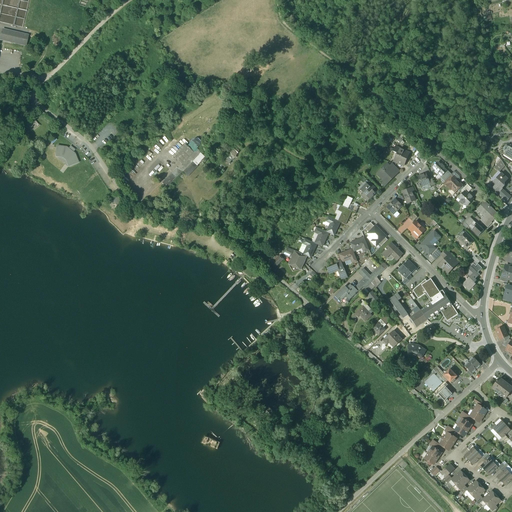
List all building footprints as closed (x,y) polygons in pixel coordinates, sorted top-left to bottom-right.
[(28,36),(3,30),(0,40),(26,46),(28,36)] [(194,139),(187,147),(185,145),(181,148),(173,157),(181,165),(186,169),(200,154),(201,153),(197,149),(200,145),(194,139)] [(75,154),(66,148),(57,146),(56,154),(63,155),(68,159),(70,166),(78,163),(75,154)] [(409,154),(396,147),(393,152),(398,154),(394,162),(403,166),(409,154)] [(511,149),(509,147),(503,156),(511,161),(511,149)] [(186,169),(182,173),(187,177),(199,164),(201,161),(197,158),(186,169)] [(501,161),(495,167),(500,172),(505,166),(501,161)] [(441,165),(438,163),(432,168),(435,171),(435,172),(438,174),(441,177),(447,171),(446,171),(444,168),(441,165)] [(390,167),(388,165),(384,170),(383,169),(377,174),(384,181),(385,182),(386,183),(398,171),(397,170),(395,172),(390,167)] [(177,168),(162,184),(167,188),(182,172),(178,169),(177,168)] [(451,175),(447,171),(446,171),(447,171),(441,177),(440,178),(444,182),(451,175)] [(459,177),(454,172),(451,175),(453,177),(458,182),(459,180),(459,177)] [(426,174),(418,177),(420,180),(419,181),(420,183),(421,183),(422,186),(430,183),(428,179),(426,174)] [(501,174),(494,182),(496,185),(501,189),(504,186),(502,185),(507,180),(501,174)] [(444,182),(443,183),(446,185),(453,177),(451,175),(444,182)] [(453,177),(446,185),(451,190),(452,189),(455,193),(462,186),(458,182),(453,177)] [(369,182),(361,190),(370,199),(378,191),(369,182)] [(472,189),(467,185),(461,191),(463,193),(465,192),(467,194),(472,189)] [(503,193),(501,191),(502,190),(501,189),(496,185),(493,189),(498,194),(507,201),(510,197),(504,192),(503,193)] [(411,189),(402,192),(406,200),(407,199),(409,203),(416,201),(413,194),(411,189)] [(467,194),(465,192),(463,193),(459,198),(461,200),(460,201),(460,203),(461,205),(464,205),(464,204),(467,206),(473,200),(467,194)] [(118,197),(114,201),(119,206),(123,202),(118,197)] [(395,200),(395,199),(387,208),(393,214),(396,211),(397,212),(402,206),(400,204),(395,200)] [(487,204),(484,207),(483,205),(479,209),(484,213),(482,214),(484,216),(492,223),(491,221),(494,218),(494,219),(498,215),(487,204)] [(358,208),(352,205),(349,210),(352,211),(356,213),(358,208)] [(342,212),(338,221),(340,222),(345,225),(352,211),(349,210),(340,206),(338,210),(342,212)] [(413,213),(409,218),(413,222),(418,218),(413,213)] [(492,223),(484,216),(482,218),(490,226),(492,223)] [(330,224),(326,232),(328,233),(334,236),(340,222),(338,221),(328,217),(326,222),(330,224)] [(490,226),(482,218),(480,220),(488,228),(490,226)] [(472,219),(470,222),(469,220),(466,223),(469,226),(468,226),(472,230),(478,224),(476,223),(472,219)] [(425,231),(416,222),(409,229),(412,233),(413,231),(419,237),(425,231)] [(371,223),(365,229),(369,232),(374,227),(371,223)] [(484,230),(478,224),(472,230),(478,236),(484,230)] [(386,236),(376,226),(374,227),(369,232),(372,235),(370,237),(373,240),(371,242),(376,246),(385,237),(386,236)] [(326,232),(317,228),(315,233),(319,234),(314,243),(317,245),(322,247),(328,233),(326,232)] [(434,232),(420,246),(423,249),(423,250),(425,253),(426,252),(429,255),(435,249),(432,246),(434,243),(433,242),(436,240),(437,241),(440,237),(434,232)] [(474,241),(466,233),(459,239),(467,247),(474,241)] [(385,237),(379,244),(381,246),(388,240),(385,237)] [(364,238),(350,244),(352,249),(353,251),(362,248),(364,252),(369,250),(364,238)] [(314,243),(305,239),(303,244),(308,246),(303,255),(306,256),(311,258),(317,245),(314,243)] [(403,254),(391,243),(385,250),(386,250),(382,254),(388,259),(392,255),(397,261),(401,257),(400,257),(403,254)] [(296,252),(288,248),(287,248),(283,253),(282,253),(293,258),(296,252)] [(352,249),(339,255),(341,261),(342,263),(351,259),(353,263),(357,261),(353,251),(352,249)] [(437,249),(431,256),(435,260),(441,255),(442,254),(437,249)] [(450,254),(445,250),(442,254),(441,255),(445,259),(448,256),(450,254)] [(303,255),(296,252),(293,258),(290,264),(293,270),(301,268),(306,256),(303,255)] [(280,255),(274,261),(272,263),(276,267),(284,259),(280,255)] [(448,256),(445,259),(438,266),(447,274),(451,271),(449,269),(455,263),(448,256)] [(406,262),(406,261),(405,263),(398,271),(406,279),(409,276),(417,268),(408,260),(406,262)] [(341,261),(336,263),(337,264),(327,268),(330,274),(338,271),(339,273),(340,272),(341,275),(340,276),(341,279),(345,278),(345,277),(347,276),(342,263),(341,261)] [(477,264),(476,266),(473,264),(471,266),(472,268),(472,267),(478,273),(482,269),(477,264)] [(380,265),(372,273),(375,275),(372,278),(368,282),(370,284),(372,282),(377,277),(378,276),(385,269),(380,265)] [(478,273),(472,267),(472,268),(471,266),(465,272),(470,277),(462,285),(466,289),(469,286),(472,288),(476,285),(474,283),(477,281),(476,279),(478,277),(475,275),(478,273)] [(511,267),(510,267),(506,266),(502,278),(508,279),(511,280),(511,267)] [(372,278),(363,268),(359,272),(366,280),(361,285),(363,287),(365,289),(370,284),(368,282),(372,278)] [(270,281),(261,273),(257,278),(266,285),(270,281)] [(406,279),(403,282),(405,284),(411,278),(409,276),(406,279)] [(377,277),(372,282),(375,286),(376,288),(381,282),(377,277)] [(440,292),(431,279),(427,282),(421,285),(426,293),(430,299),(432,298),(434,302),(421,311),(427,320),(427,321),(428,320),(441,312),(451,304),(451,305),(452,305),(443,291),(440,292)] [(426,293),(421,285),(427,282),(425,280),(413,290),(418,299),(426,293)] [(370,284),(365,289),(369,293),(375,286),(372,282),(370,284)] [(354,288),(353,286),(352,287),(350,285),(346,288),(345,287),(335,296),(338,299),(340,298),(342,300),(349,294),(352,297),(356,294),(355,293),(358,291),(358,292),(363,287),(361,285),(359,283),(354,288)] [(368,295),(373,303),(379,299),(374,291),(368,295)] [(398,301),(394,296),(389,300),(403,319),(408,315),(398,301)] [(418,307),(411,299),(409,300),(416,309),(418,307)] [(451,304),(441,312),(447,322),(458,314),(452,305),(451,305),(451,304)] [(372,316),(363,306),(355,313),(358,317),(360,316),(365,321),(372,316)] [(421,311),(410,318),(410,319),(409,320),(411,323),(413,322),(416,328),(427,320),(421,311)] [(385,330),(378,322),(372,328),(379,336),(385,330)] [(503,327),(496,330),(500,340),(503,338),(507,337),(507,336),(503,327)] [(402,340),(393,331),(385,339),(383,341),(387,345),(390,342),(395,347),(402,340)] [(419,346),(409,344),(408,353),(413,354),(414,351),(417,354),(416,355),(420,357),(425,351),(419,346)] [(478,362),(473,357),(469,362),(477,370),(481,366),(478,362)] [(477,370),(469,362),(464,366),(469,370),(472,374),(477,370)] [(434,370),(427,376),(430,379),(434,375),(436,373),(434,370)] [(457,377),(450,370),(444,375),(447,379),(452,384),(456,380),(455,379),(457,377)] [(434,375),(430,379),(427,381),(435,389),(442,383),(434,375)] [(511,389),(511,388),(499,379),(497,381),(496,382),(497,382),(492,389),(495,391),(495,390),(503,396),(502,396),(505,399),(511,389)] [(450,392),(446,387),(438,395),(445,401),(452,394),(450,392)] [(482,408),(477,405),(474,411),(483,417),(487,411),(484,409),(484,408),(483,408),(482,408)] [(483,417),(474,411),(470,417),(479,423),(483,417)] [(467,422),(462,419),(459,425),(468,431),(472,425),(467,422)] [(496,426),(493,429),(497,434),(506,426),(502,421),(496,426)] [(468,431),(459,425),(455,431),(464,437),(468,431)] [(506,426),(497,434),(501,439),(505,435),(510,430),(506,426)] [(451,436),(447,433),(443,439),(453,445),(456,439),(451,436)] [(204,436),(202,443),(216,449),(219,441),(204,436)] [(440,445),(449,451),(453,445),(443,439),(440,445)] [(436,450),(432,447),(432,448),(428,453),(438,459),(441,453),(436,450)] [(470,451),(464,456),(468,461),(477,452),(473,448),(470,451)] [(477,452),(468,461),(473,465),(482,457),(477,452)] [(438,459),(428,453),(425,459),(429,462),(428,463),(428,464),(429,465),(431,465),(432,464),(434,465),(438,459)] [(486,461),(480,467),(485,471),(494,463),(489,458),(486,461)] [(498,467),(494,463),(485,471),(489,476),(498,468),(498,467)] [(450,465),(441,473),(445,478),(449,475),(454,469),(450,465)] [(436,468),(431,473),(434,476),(439,471),(436,468)] [(502,472),(496,477),(501,482),(510,473),(505,468),(502,472)] [(453,479),(452,480),(456,484),(465,476),(461,472),(453,479)] [(511,475),(510,473),(501,482),(505,486),(511,481),(511,479),(511,475)] [(465,476),(456,484),(460,489),(464,485),(469,480),(465,476)] [(468,489),(467,490),(472,494),(480,486),(476,482),(468,489)] [(480,486),(472,494),(476,499),(480,495),(485,490),(480,486)] [(484,499),(483,500),(487,504),(496,496),(492,492),(484,499)] [(496,496),(487,504),(491,509),(495,505),(500,500),(496,496)]
